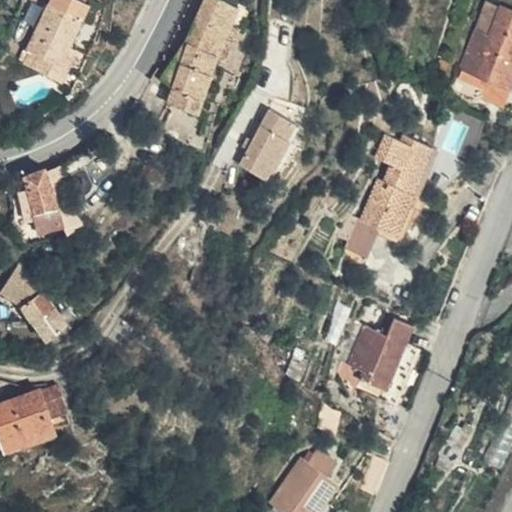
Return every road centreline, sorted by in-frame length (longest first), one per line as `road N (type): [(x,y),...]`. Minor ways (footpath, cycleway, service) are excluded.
road 1 (unclassified): [(385,511),(511,192)]
road 2 (secondary): [(167,0),(120,87),(96,111),(37,149),(0,161)]
